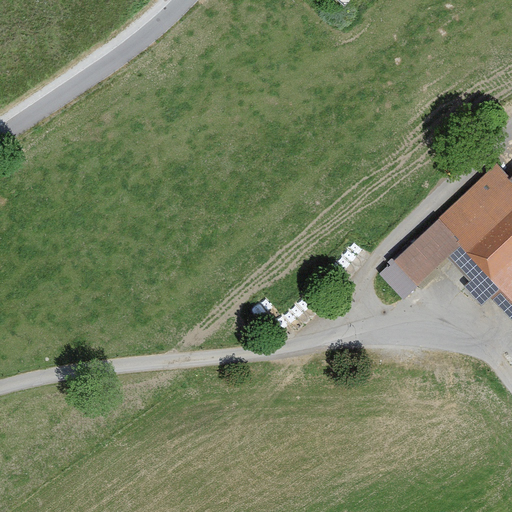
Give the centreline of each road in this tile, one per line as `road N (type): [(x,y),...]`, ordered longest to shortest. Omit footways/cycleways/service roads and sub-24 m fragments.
road 1 (track): [(0,387),(63,372),(391,337),(455,339),(487,351),(511,374)]
road 2 (tertiary): [(178,0),(0,136)]
